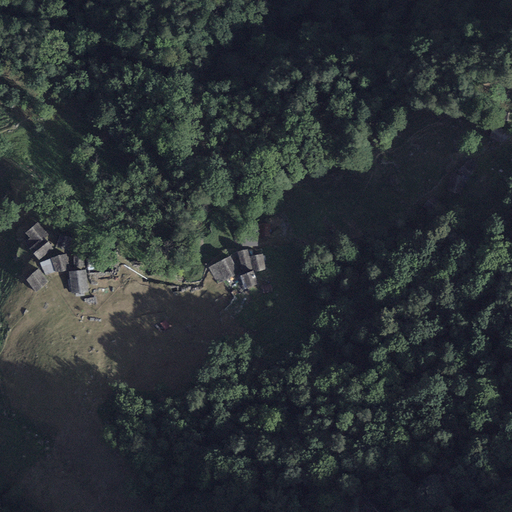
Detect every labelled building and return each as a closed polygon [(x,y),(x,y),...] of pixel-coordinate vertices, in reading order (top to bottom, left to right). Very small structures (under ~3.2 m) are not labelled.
[(502,134),(493,129),(489,137),(498,141),(502,134)] [(471,160),(461,170),(470,179),(480,169),(471,160)] [(465,179),(450,175),(445,191),(460,196),(465,179)] [(443,208),(434,198),(424,207),(434,217),(443,208)] [(34,246),(49,236),(40,223),(25,233),(34,246)] [(74,240),(61,236),(57,247),(70,251),(74,240)] [(40,260),(53,250),(48,243),(35,253),(40,260)] [(248,250),(240,254),(247,272),(266,264),(261,253),(252,257),(248,250)] [(67,255),(42,263),(46,276),(72,268),(67,255)] [(235,255),(210,267),(218,283),(243,272),(235,255)] [(47,283),(38,271),(27,279),(36,291),(47,283)] [(89,293),(87,271),(70,273),(71,295),(89,293)] [(254,274),(240,279),(244,291),(258,286),(254,274)]
